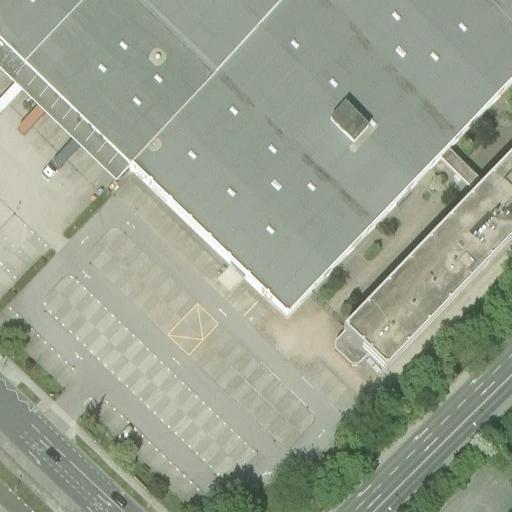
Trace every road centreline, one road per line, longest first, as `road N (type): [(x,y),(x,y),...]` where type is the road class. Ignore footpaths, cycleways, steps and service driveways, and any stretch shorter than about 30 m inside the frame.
road 1 (secondary): [(368,511),(511,369)]
road 2 (tertiary): [(0,401),(113,511)]
